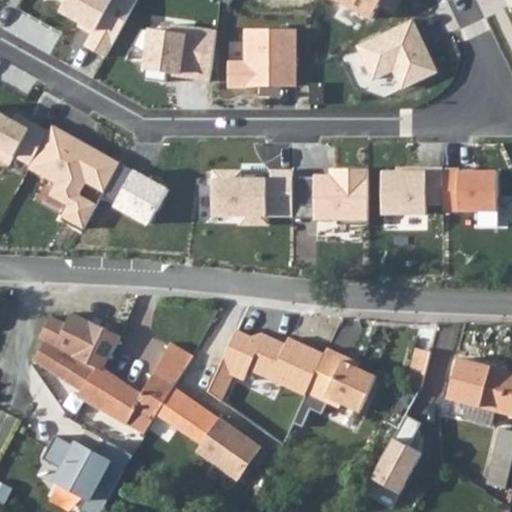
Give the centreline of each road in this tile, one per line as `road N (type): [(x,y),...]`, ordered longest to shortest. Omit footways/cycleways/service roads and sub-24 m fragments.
road 1 (residential): [(507,122),(161,130),(0,45)]
road 2 (residential): [(35,269),(511,303)]
road 3 (residential): [(35,269),(7,409)]
road 4 (residential): [(464,0),(507,122)]
